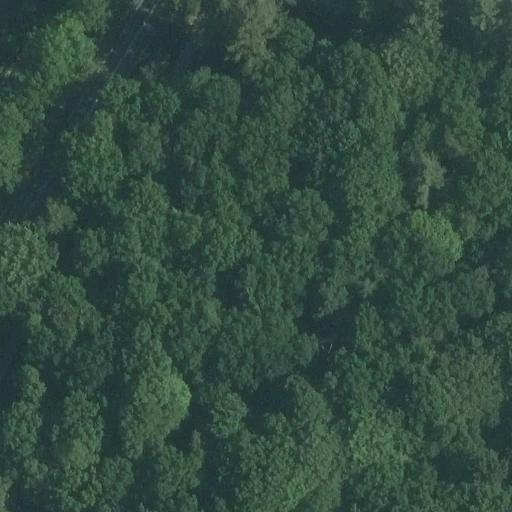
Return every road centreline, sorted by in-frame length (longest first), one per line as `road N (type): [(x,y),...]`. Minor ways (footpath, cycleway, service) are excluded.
road 1 (tertiary): [(114,67),(0,256)]
road 2 (residential): [(0,125),(79,0)]
